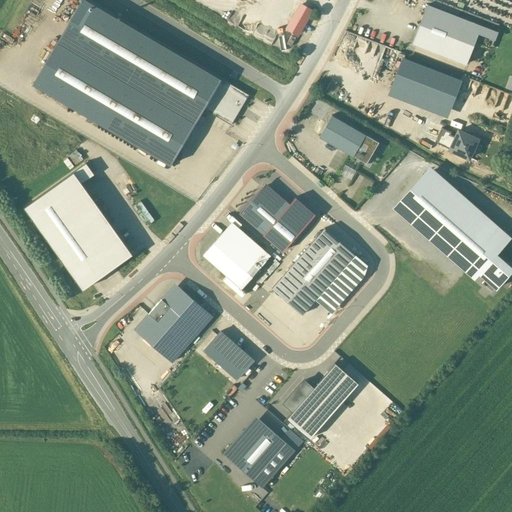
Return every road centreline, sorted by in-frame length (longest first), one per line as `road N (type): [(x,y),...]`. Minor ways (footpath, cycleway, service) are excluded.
road 1 (residential): [(168,254),(294,357),(318,351),(381,280),(373,240),(258,146)]
road 2 (secondary): [(180,511),(68,338)]
road 3 (unclassified): [(258,146),(342,0)]
road 4 (unclassified): [(168,254),(258,146)]
road 5 (unclassified): [(68,338),(168,254)]
road 6 (secondary): [(68,338),(0,238)]
